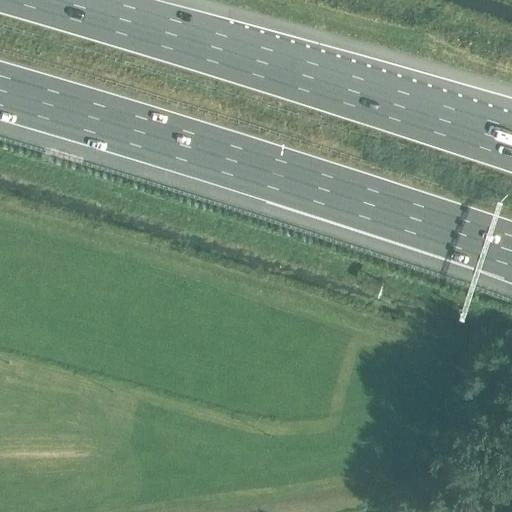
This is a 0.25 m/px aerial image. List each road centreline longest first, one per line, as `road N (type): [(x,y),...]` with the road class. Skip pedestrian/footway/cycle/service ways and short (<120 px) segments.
road 1 (motorway): [(0,88),(511,249)]
road 2 (motorway): [(511,140),(55,0)]
